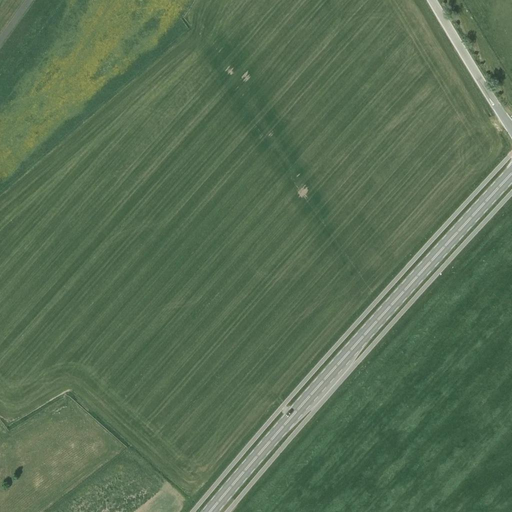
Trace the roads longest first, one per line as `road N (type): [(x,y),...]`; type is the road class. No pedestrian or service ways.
road 1 (primary): [(210,511),(511,171)]
road 2 (unclassified): [(511,129),(434,0)]
